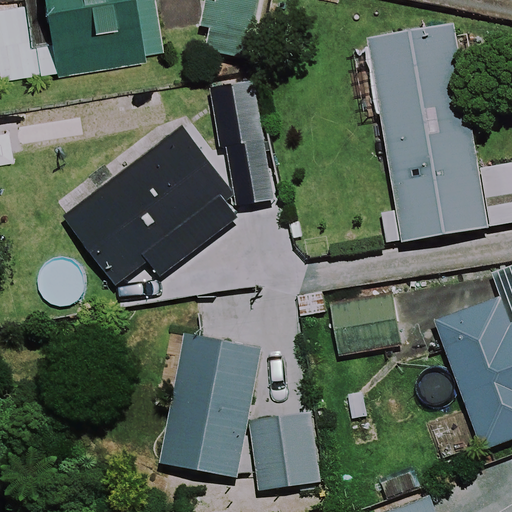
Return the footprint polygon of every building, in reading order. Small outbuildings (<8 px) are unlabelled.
[(35,0),(48,80),(161,62),(150,0),(35,0)] [(264,0),(214,0),(205,57),(254,65),(264,0)] [(0,82),(31,79),(27,46),(22,7),(0,9),(0,82)] [(449,32),(345,50),(359,126),(379,122),(401,249),(511,229),(511,167),(474,174),(449,32)] [(280,199),(261,109),(220,118),(240,208),(280,199)] [(239,224),(167,124),(135,147),(54,205),(116,291),(148,268),(159,282),(239,224)] [(511,266),(492,273),(502,301),(435,326),(482,454),(511,443),(511,266)] [(395,351),(390,304),(331,310),(336,358),(395,351)] [(259,353),(168,336),(156,397),(176,401),(163,469),(234,483),(259,353)] [(317,489),(314,423),(253,426),(257,492),(317,489)] [(433,511),(429,500),(396,511),(433,511)]
